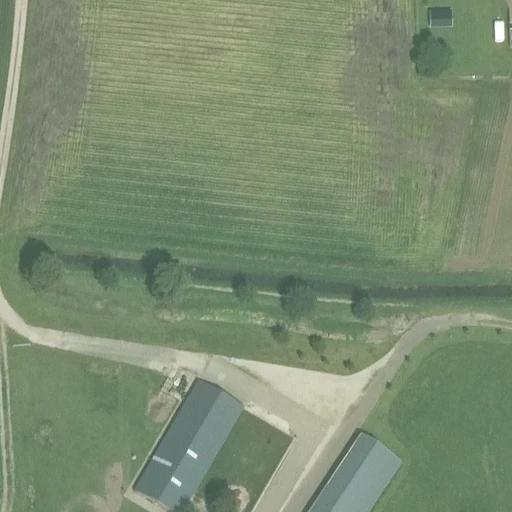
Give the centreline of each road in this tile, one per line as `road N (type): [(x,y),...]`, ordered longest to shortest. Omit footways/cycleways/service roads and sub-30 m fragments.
road 1 (track): [(511,326),(467,321),(413,335),(367,404),(264,370),(63,345),(26,334),(0,314)]
road 2 (track): [(0,185),(23,0)]
